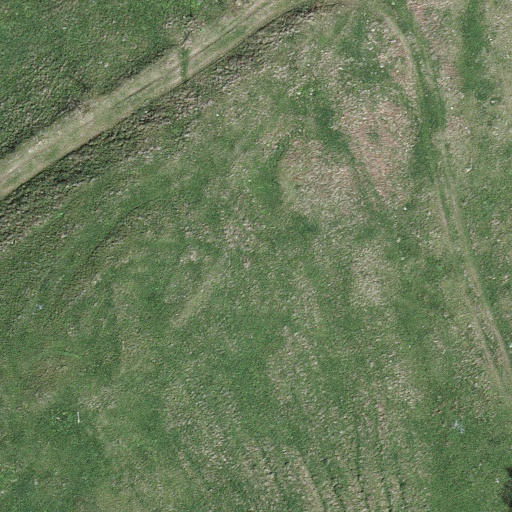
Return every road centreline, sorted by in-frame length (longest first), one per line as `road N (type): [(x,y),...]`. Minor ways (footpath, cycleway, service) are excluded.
road 1 (track): [(511,396),(453,250),(408,32),(385,0)]
road 2 (track): [(274,0),(0,179)]
